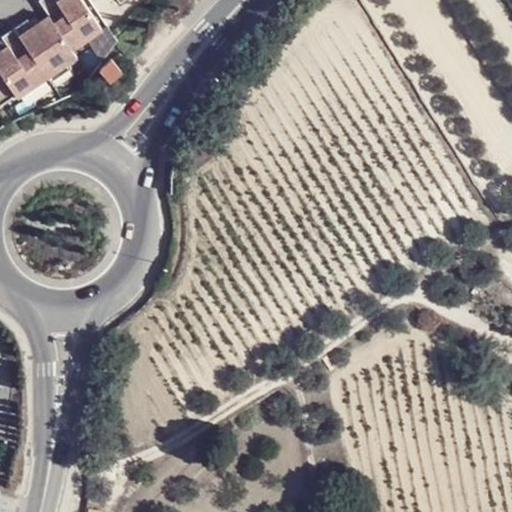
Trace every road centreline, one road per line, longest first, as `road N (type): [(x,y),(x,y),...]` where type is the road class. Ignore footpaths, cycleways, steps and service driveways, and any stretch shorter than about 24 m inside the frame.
road 1 (secondary): [(139,203),(151,146),(210,35)]
road 2 (secondary): [(210,35),(82,151)]
road 3 (secondary): [(52,439),(85,331),(106,297)]
road 4 (secondary): [(17,296),(38,335),(52,439)]
